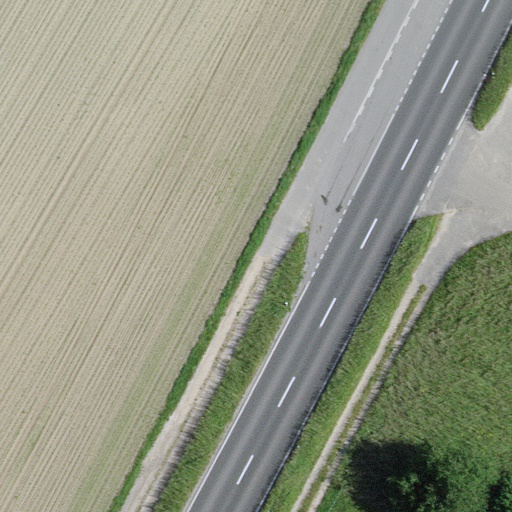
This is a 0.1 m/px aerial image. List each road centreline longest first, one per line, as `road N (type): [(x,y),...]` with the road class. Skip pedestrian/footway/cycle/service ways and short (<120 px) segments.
road 1 (primary): [(223,511),(489,0)]
road 2 (track): [(387,0),(123,511)]
road 3 (track): [(302,511),(511,122)]
